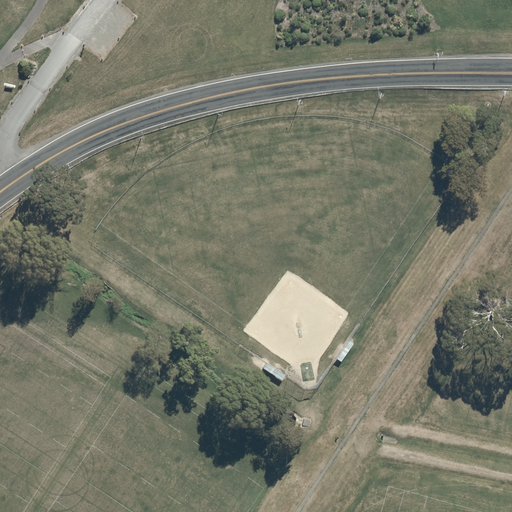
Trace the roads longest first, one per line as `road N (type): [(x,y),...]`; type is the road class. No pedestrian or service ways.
road 1 (secondary): [(0,192),(95,134),(224,94),(333,77),(511,73)]
road 2 (track): [(69,37),(2,144),(12,183)]
